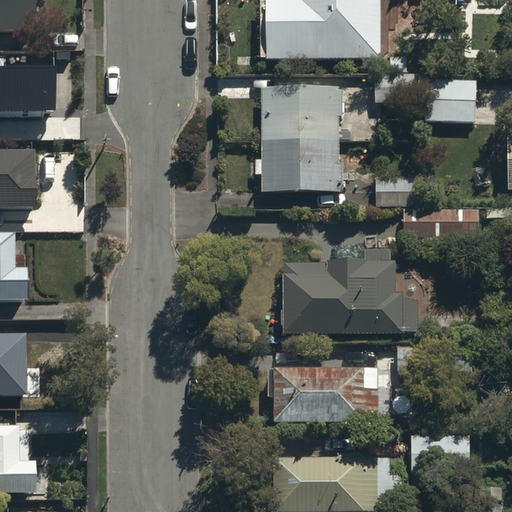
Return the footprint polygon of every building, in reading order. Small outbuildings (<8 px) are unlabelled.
[(0,0),(0,42),(35,43),(35,0),(0,0)] [(267,0),(269,69),(383,68),(382,0),(267,0)] [(386,70),(375,70),(376,110),(416,110),(415,81),(407,81),(407,64),(386,64),(386,70)] [(0,117),(45,117),(44,66),(0,66),(0,117)] [(426,84),(426,128),(477,129),(478,85),(426,84)] [(345,98),(263,98),(264,203),(345,202),(345,171),(341,171),(341,125),(344,125),(345,98)] [(37,167),(0,166),(0,218),(36,219),(37,167)] [(377,186),(376,215),(416,214),(416,186),(377,186)] [(480,248),(481,219),(405,216),(405,245),(480,248)] [(24,264),(16,264),(16,245),(0,245),(0,312),(28,312),(27,278),(24,278),(24,264)] [(366,268),(286,269),(287,346),(419,343),(418,305),(397,306),(397,271),(394,271),(394,257),(366,258),(366,268)] [(28,348),(0,347),(0,408),(28,408),(28,348)] [(271,407),(277,407),(277,433),(390,433),(390,381),(293,381),(271,382),(271,407)] [(0,492),(37,493),(37,460),(19,460),(19,425),(0,425),(0,492)] [(471,479),(471,438),(412,438),(412,479),(471,479)] [(283,511),(403,511),(404,485),(392,485),(391,463),(283,464),(283,511)]
